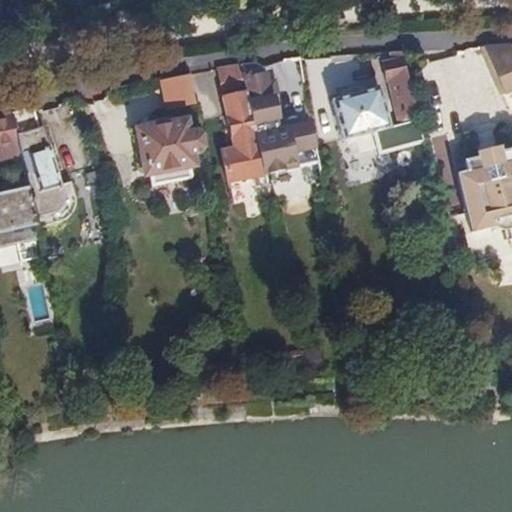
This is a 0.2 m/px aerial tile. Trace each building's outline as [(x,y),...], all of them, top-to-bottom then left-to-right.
[(479,50),(501,99),(511,94),(511,56),(509,49),(479,50)] [(388,84),(399,128),(418,124),(401,55),(392,55),(394,65),(382,68),(387,84),(388,84)] [(307,63),(313,101),(363,92),(359,68),(347,69),(351,90),(319,96),(318,89),(336,86),(332,59),(307,63)] [(232,152),(219,156),(226,186),(252,180),(262,178),(262,176),(241,76),(239,67),(216,72),(232,152)] [(248,75),(241,76),(262,176),(294,170),(290,156),(313,151),(308,128),(299,129),(298,121),(282,124),(284,132),(277,134),(274,123),(277,123),(272,100),(270,100),(270,99),(277,97),(274,84),(267,86),(265,78),(249,81),(248,75)] [(159,85),(164,112),(194,107),(189,80),(171,83),(159,85)] [(390,131),(379,92),(332,104),(342,143),(390,131)] [(31,177),(36,196),(30,197),(37,231),(60,225),(64,223),(67,221),(70,219),(72,216),(73,212),(74,208),(75,205),(74,201),(70,186),(60,189),(50,148),(44,149),(36,110),(12,117),(19,147),(19,149),(27,178),(31,177)] [(0,150),(19,147),(12,117),(0,121),(0,150)] [(191,168),(184,126),(136,134),(143,176),(191,168)] [(511,160),(511,154),(494,159),(495,164),(480,167),(479,162),(462,166),(465,176),(452,179),(468,242),(492,236),(490,227),(511,222),(511,160)] [(0,248),(16,245),(16,249),(18,249),(17,246),(38,242),(40,249),(42,250),(37,231),(30,197),(25,177),(24,177),(25,182),(27,190),(6,195),(3,187),(3,185),(1,186),(2,189),(0,189),(0,248)] [(25,182),(3,187),(6,195),(27,190),(25,182)] [(511,222),(490,227),(492,236),(511,231),(511,222)] [(0,248),(0,270),(44,260),(42,250),(40,249),(38,242),(17,246),(18,249),(16,249),(16,245),(0,248)] [(24,284),(27,322),(46,320),(43,282),(24,284)] [(480,330),(468,333),(479,375),(490,373),(480,330)] [(0,369),(0,405),(10,402),(0,369)]
